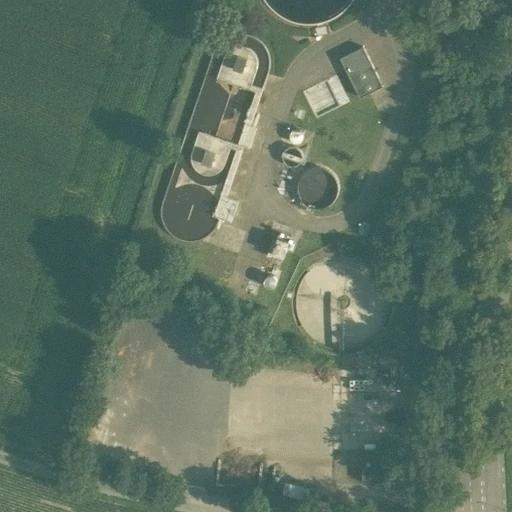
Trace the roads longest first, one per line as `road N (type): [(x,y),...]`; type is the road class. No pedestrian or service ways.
road 1 (secondary): [(501,511),(495,396),(511,238)]
road 2 (unclassified): [(208,511),(0,455)]
